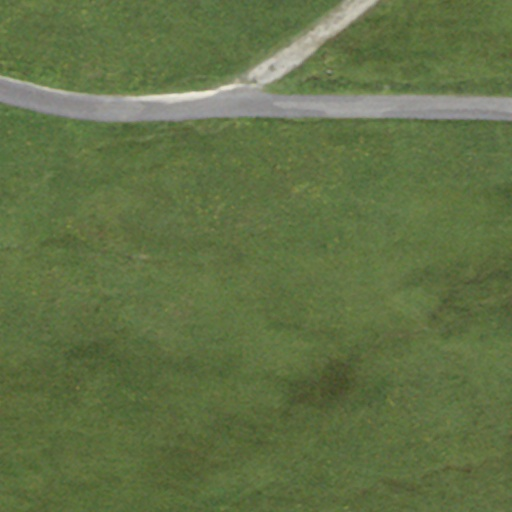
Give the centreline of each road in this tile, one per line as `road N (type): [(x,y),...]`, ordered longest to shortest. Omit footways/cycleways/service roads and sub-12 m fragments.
road 1 (track): [(206,104),(511,109)]
road 2 (track): [(0,88),(115,108),(206,104)]
